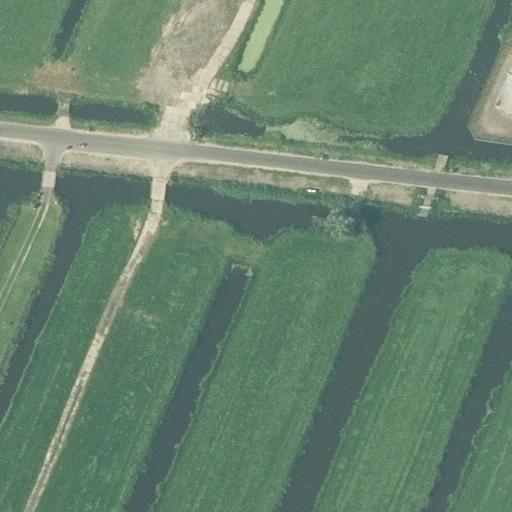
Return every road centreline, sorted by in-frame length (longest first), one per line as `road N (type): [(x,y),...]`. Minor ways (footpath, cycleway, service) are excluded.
road 1 (unclassified): [(511,189),(0,132)]
road 2 (track): [(26,511),(153,216),(162,150)]
road 3 (track): [(248,0),(202,83),(174,96),(162,150)]
road 4 (track): [(0,76),(174,96)]
